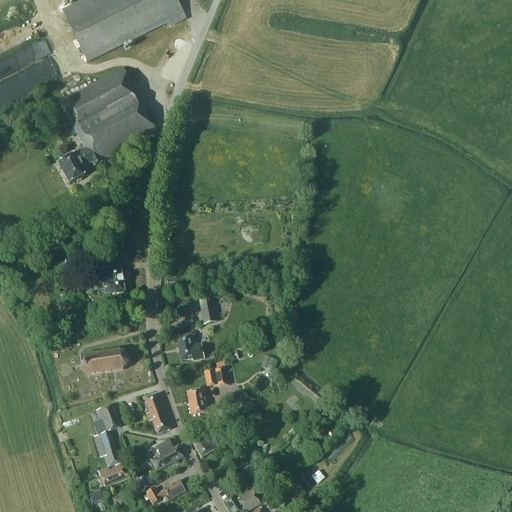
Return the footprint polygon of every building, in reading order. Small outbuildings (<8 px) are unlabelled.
[(169,23),(171,27),(186,19),(176,0),(86,0),(63,12),(89,63),(169,23)] [(21,70),(21,96),(24,96),(71,73),(63,57),(60,57),(54,60),(42,61),(30,66),(28,66),(21,70)] [(77,154),(76,153),(62,160),(62,162),(59,164),(70,185),(77,181),(78,183),(83,180),(82,178),(88,175),(84,167),(93,163),(95,166),(158,133),(124,69),(60,103),(67,116),(59,121),(69,140),(77,135),(85,150),(77,154)] [(76,276),(73,265),(62,268),(65,280),(76,276)] [(105,291),(106,296),(126,293),(122,268),(106,270),(107,275),(89,278),(92,293),(105,291)] [(194,290),(194,278),(168,279),(168,283),(166,283),(166,287),(168,287),(169,291),(194,290)] [(200,301),(205,326),(218,323),(213,299),(200,301)] [(196,345),(194,335),(177,339),(182,361),(192,359),(198,358),(196,345)] [(196,345),(198,358),(192,359),(193,363),(205,360),(202,344),(196,345)] [(126,351),(123,351),(81,357),(84,377),(124,371),(124,368),(127,367),(129,363),(131,358),(129,354),(126,351)] [(275,371),(280,360),(267,355),(263,366),(275,371)] [(230,386),(227,369),(204,373),(207,389),(218,387),(218,388),(230,386)] [(187,393),(192,416),(208,413),(204,390),(187,393)] [(150,413),(151,415),(151,416),(164,412),(158,395),(145,400),(150,413)] [(98,437),(95,438),(101,458),(105,457),(109,468),(122,464),(116,443),(111,431),(121,427),(113,405),(97,412),(100,421),(97,423),(95,425),(95,427),(98,437)] [(164,412),(151,416),(153,421),(158,435),(171,430),(164,412)] [(213,429),(206,433),(207,435),(215,451),(217,450),(212,440),(214,438),(218,436),(213,429)] [(202,459),(215,451),(207,435),(193,443),(202,459)] [(179,446),(174,448),(170,441),(156,448),(160,456),(150,462),(156,473),(185,458),(179,446)] [(250,466),(245,459),(232,466),(234,469),(231,471),(234,475),(250,466)] [(109,469),(105,470),(99,473),(105,487),(128,478),(122,465),(110,470),(109,469)] [(276,487),(283,483),(277,474),(271,478),(276,487)] [(143,493),(151,489),(146,477),(137,482),(143,493)] [(168,496),(171,501),(187,492),(180,481),(164,490),(164,491),(159,494),(156,488),(146,493),(153,505),(163,501),(161,499),(168,496)] [(245,511),(247,511),(250,511),(262,505),(254,490),(236,501),(234,497),(226,502),(231,511),(245,511)] [(104,500),(101,491),(90,495),(93,504),(104,500)]
